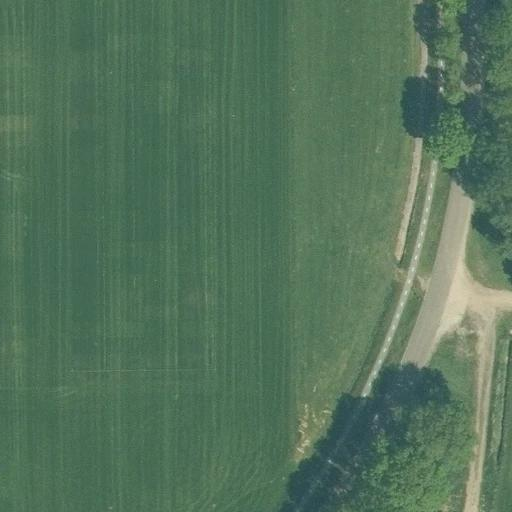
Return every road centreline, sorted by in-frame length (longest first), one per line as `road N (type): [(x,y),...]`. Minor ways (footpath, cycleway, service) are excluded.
road 1 (tertiary): [(328,511),(413,364),(439,288),(465,152),(466,0)]
road 2 (track): [(470,511),(479,298)]
